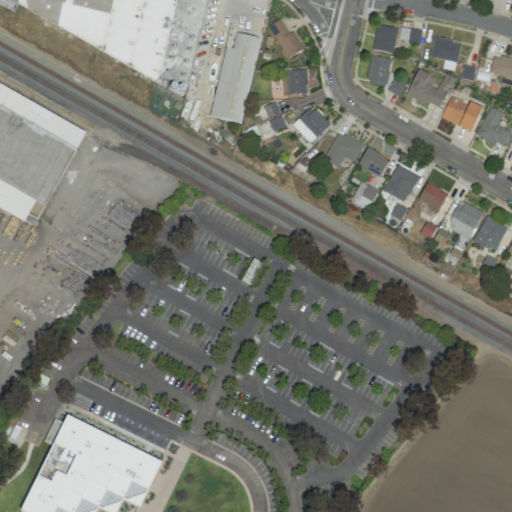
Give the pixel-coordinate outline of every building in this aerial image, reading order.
[(205,0),(0,0),(0,6),(13,12),(14,9),(182,97),(186,90),(187,83),(192,73),(205,0)] [(266,28),(287,59),(302,49),(281,18),(266,28)] [(393,53),(396,28),(375,25),(372,50),(393,53)] [(421,30),(400,27),(398,40),(419,43),(421,30)] [(222,47),(209,117),(242,124),(258,38),(234,33),(231,48),(222,47)] [(429,57),(445,61),(443,69),(454,71),(460,43),(433,38),(429,57)] [(511,60),(494,54),(488,72),(502,77),(500,83),(511,86),(511,60)] [(389,59),(369,56),(366,84),(386,86),(389,59)] [(287,95),(306,93),(305,70),(286,71),(287,95)] [(437,79),(417,70),(406,94),(437,109),(447,88),(435,83),(437,79)] [(387,92),(400,96),(405,82),(392,78),(387,92)] [(480,107),(469,103),(468,104),(449,97),(440,120),(471,131),(480,107)] [(266,117),(278,114),(275,102),(263,106),(266,117)] [(291,125),(308,144),(328,125),(311,107),(291,125)] [(502,114),(490,107),(475,134),(505,149),(511,136),(511,133),(496,125),(502,114)] [(343,158),(354,163),(362,144),(336,132),(323,161),(338,168),(343,158)] [(378,177),(388,160),(367,147),(357,165),(378,177)] [(382,191),(403,203),(417,176),(396,165),(382,191)] [(351,199),(369,207),(377,191),(360,182),(351,199)] [(437,211),(447,194),(426,183),(417,200),(437,211)] [(481,212),(458,201),(445,227),(469,239),(481,212)] [(472,242),(495,252),(506,227),(484,217),(472,242)] [(420,233),(430,238),(435,226),(425,222),(420,233)] [(136,511),(160,459),(64,418),(62,423),(53,419),(43,442),(49,444),(21,511),(22,511),(94,511),(96,508),(106,511),(136,511)]
